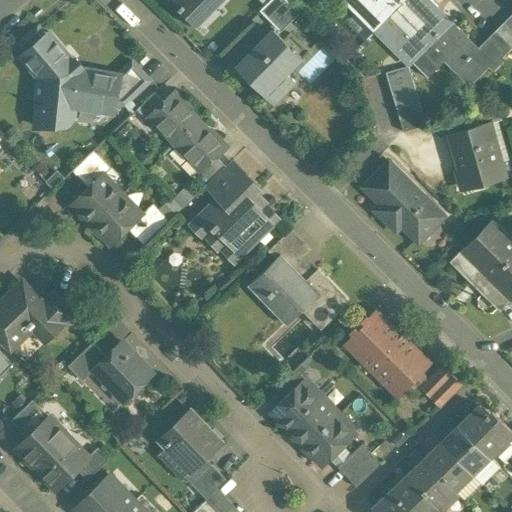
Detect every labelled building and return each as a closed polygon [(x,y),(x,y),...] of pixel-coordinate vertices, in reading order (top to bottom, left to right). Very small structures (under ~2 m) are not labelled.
[(169,0),(194,25),(195,23),(195,22),(217,0),(169,0)] [(288,0),(270,0),(261,9),(277,25),(289,14),(294,19),(301,12),(288,0)] [(351,0),(379,28),(406,0),(351,0)] [(438,7),(430,0),(406,0),(379,28),(413,62),(450,25),(435,10),(438,7)] [(450,25),(413,62),(428,76),(449,56),(474,82),(501,55),(502,54),(487,39),(478,48),(453,22),(450,25)] [(38,27),(17,44),(25,53),(45,36),(38,27)] [(273,29),(236,67),(259,90),(259,89),(274,103),(295,81),(286,72),(301,57),(273,29)] [(511,47),(511,46),(496,30),(487,39),(502,54),(501,55),(503,57),(511,47)] [(74,61),(50,32),(45,36),(25,53),(21,57),(38,77),(42,73),(48,80),(45,105),(36,106),(37,127),(54,125),(54,124),(64,123),(69,120),(72,116),(74,111),(73,105),(114,113),(115,103),(120,75),(118,75),(84,69),(84,68),(83,66),(76,72),(71,66),(78,60),(77,58),(74,61)] [(315,55),(299,70),(310,81),(325,66),(315,55)] [(151,80),(132,61),(118,74),(119,74),(118,75),(120,75),(115,103),(125,105),(130,110),(135,105),(130,100),(151,80)] [(409,66),(386,73),(393,96),(416,90),(409,66)] [(416,90),(393,96),(399,119),(422,113),(416,90)] [(155,92),(138,109),(146,118),(149,115),(163,101),(155,92)] [(163,101),(149,115),(176,143),(199,120),(189,110),(189,108),(182,100),(180,100),(172,92),(163,101)] [(497,104),(467,113),(471,127),(489,122),(490,124),(502,120),(497,104)] [(422,113),(399,119),(403,132),(426,125),(422,113)] [(209,131),(199,120),(176,143),(203,171),(217,157),(226,149),(219,141),(219,139),(211,131),(209,131)] [(471,127),(450,133),(460,170),(456,171),(461,186),(504,174),(490,124),(489,122),(471,127)] [(94,150),(72,170),(89,188),(103,174),(111,167),(94,150)] [(203,171),(200,174),(208,183),(225,166),(217,157),(203,171)] [(442,213),(390,162),(366,186),(382,203),(376,209),(396,229),(402,224),(416,238),(442,213)] [(208,183),(204,186),(215,197),(236,177),(225,166),(208,183)] [(215,197),(197,214),(199,216),(201,214),(212,227),(209,229),(225,247),(230,242),(243,256),(281,220),(261,199),(260,201),(249,189),(252,187),(240,173),(236,177),(215,197)] [(89,188),(73,203),(92,223),(122,194),(103,174),(89,188)] [(122,194),(92,223),(111,243),(127,228),(142,214),(122,194)] [(153,203),(142,214),(127,228),(143,245),(169,220),(153,203)] [(197,236),(206,223),(196,216),(187,230),(197,236)] [(511,240),(493,222),(459,257),(473,271),(478,266),(509,297),(511,294),(511,240)] [(309,250),(289,230),(268,250),(277,259),(288,270),(296,262),(309,250)] [(310,277),(296,262),(288,270),(277,259),(254,280),(255,281),(257,280),(282,306),(276,312),(287,323),(302,308),(321,327),(348,301),(318,269),(310,277)] [(20,285),(15,291),(13,289),(6,296),(7,298),(0,304),(0,337),(9,347),(31,326),(46,341),(63,324),(43,303),(36,296),(33,299),(20,285)] [(54,292),(43,303),(63,324),(75,314),(54,292)] [(353,337),(347,344),(398,394),(428,363),(404,340),(411,333),(403,326),(397,332),(377,313),(362,329),(353,337)] [(362,329),(349,316),(341,325),(353,337),(362,329)] [(153,373),(122,341),(106,356),(93,369),(94,370),(124,401),(126,398),(132,398),(136,394),(136,388),(153,373)] [(106,356),(93,342),(68,365),(82,381),(94,370),(93,369),(106,356)] [(0,372),(1,374),(13,364),(0,350),(0,372)] [(302,363),(276,388),(285,398),(302,381),(298,377),(307,369),(302,363)] [(443,367),(421,388),(440,406),(461,385),(443,367)] [(305,384),(302,381),(285,398),(272,410),(280,419),(284,419),(292,426),(324,395),(314,385),(305,384)] [(324,395),(292,426),(292,431),(297,436),(301,436),(308,444),(342,412),(341,411),(339,413),(323,397),(325,395),(325,394),(324,395)] [(33,400),(11,420),(28,437),(49,417),(33,400)] [(510,437),(480,405),(459,425),(489,457),(490,457),(510,437)] [(189,411),(160,439),(191,471),(220,443),(189,411)] [(342,412),(308,444),(316,451),(316,456),(324,464),(342,447),(354,435),(351,432),(351,424),(341,413),(342,412)] [(88,457),(49,417),(28,437),(17,448),(56,489),(77,469),(89,458),(88,457)] [(489,457),(459,425),(441,442),(472,474),(482,484),(499,467),(490,457),(489,457)] [(455,491),(472,474),(441,442),(424,459),(455,491)] [(338,466),(338,467),(347,477),(372,453),(362,443),(350,455),(338,466)] [(109,459),(98,447),(88,457),(89,458),(77,469),(87,480),(109,459)] [(342,447),(330,458),(338,466),(350,455),(342,447)] [(372,453),(347,477),(357,487),(381,464),(372,453)] [(455,491),(424,459),(407,475),(441,511),(442,511),(459,495),(455,491)] [(211,464),(191,483),(206,499),(218,488),(226,479),(211,464)] [(78,511),(124,511),(135,502),(110,475),(75,508),(78,511)] [(441,511),(407,475),(389,492),(408,511),(442,511),(441,511)] [(240,511),(218,488),(206,499),(205,500),(217,511),(240,511)] [(408,511),(389,492),(372,508),(375,511),(408,511)] [(217,511),(205,500),(192,511),(217,511)] [(144,511),(135,502),(124,511),(144,511)]
